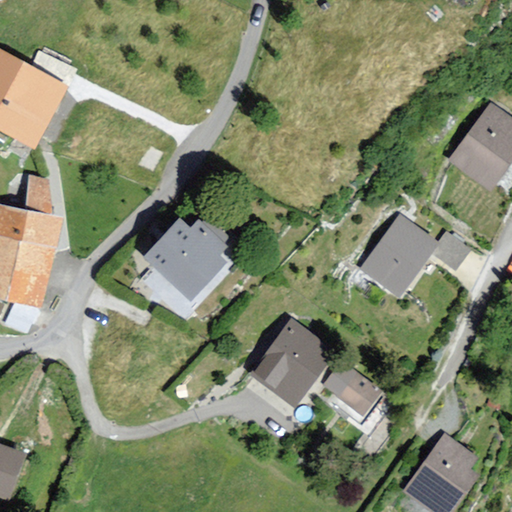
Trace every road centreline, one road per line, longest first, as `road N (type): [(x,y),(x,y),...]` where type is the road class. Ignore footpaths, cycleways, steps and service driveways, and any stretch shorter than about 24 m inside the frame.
road 1 (residential): [(264,0),(237,87),(53,338),(0,346)]
road 2 (residential): [(511,235),(420,421)]
